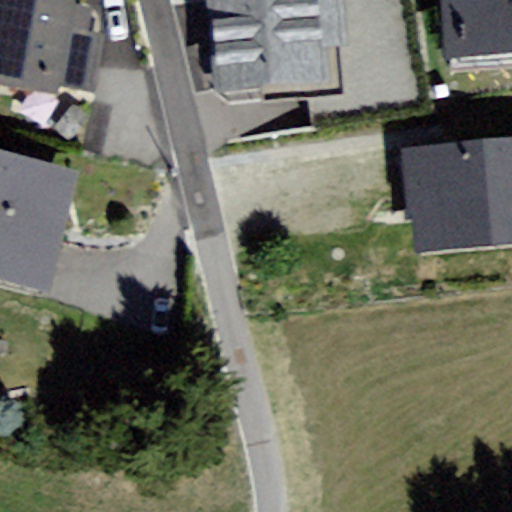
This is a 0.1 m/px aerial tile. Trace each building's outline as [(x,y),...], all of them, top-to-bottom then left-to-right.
[(94,12),(32,0),(0,0),(0,83),(78,98),(94,12)] [(298,0),(184,0),(190,97),(304,91),(298,0)] [(511,0),(429,0),(432,57),(511,53),(511,0)] [(511,144),(388,155),(396,250),(511,241),(511,144)] [(48,180),(0,168),(0,290),(21,296),(48,180)]
